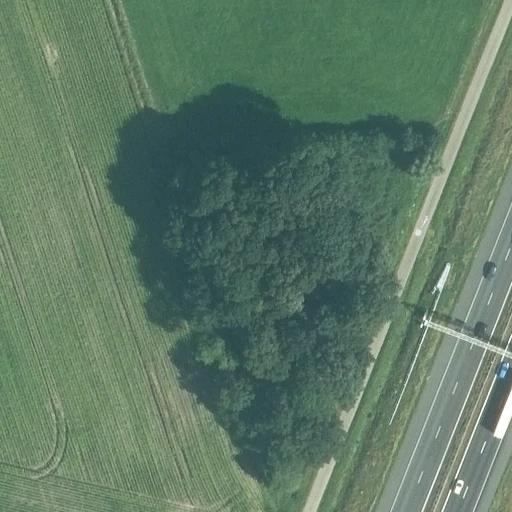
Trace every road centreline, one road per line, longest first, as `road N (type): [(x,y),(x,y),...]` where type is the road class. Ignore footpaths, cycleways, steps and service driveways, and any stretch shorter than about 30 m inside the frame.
road 1 (unclassified): [(309,511),(511,0)]
road 2 (motorway): [(511,220),(396,511)]
road 3 (motorway): [(467,511),(511,397)]
